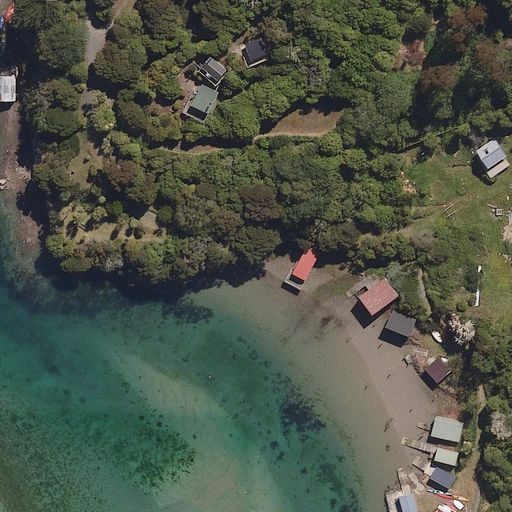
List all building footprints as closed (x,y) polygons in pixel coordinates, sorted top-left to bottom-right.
[(227,67),(208,56),(198,72),(217,84),(227,67)] [(17,76),(0,76),(0,101),(17,101),(17,76)] [(219,93),(195,83),(183,115),(207,124),(219,93)] [(321,252),(308,245),(283,282),(302,290),(321,252)] [(399,296),(386,277),(360,295),(373,314),(399,296)] [(417,319),(396,310),(388,327),(409,336),(417,319)] [(449,373),(434,358),(424,368),(439,383),(449,373)] [(465,424),(436,417),(432,436),(461,442),(465,424)] [(460,451),(437,446),(433,459),(456,465),(460,451)] [(455,475),(435,464),(429,476),(449,486),(455,475)] [(414,493),(400,496),(403,511),(415,511),(418,511),(414,493)]
